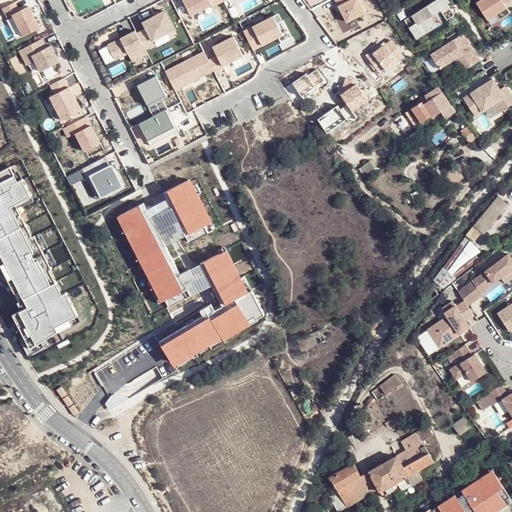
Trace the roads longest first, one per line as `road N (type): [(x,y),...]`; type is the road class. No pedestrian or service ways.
road 1 (residential): [(511,129),(445,214),(420,231),(360,182),(337,145)]
road 2 (residential): [(289,0),(314,33),(312,46),(197,116)]
road 3 (residential): [(72,35),(142,170)]
road 4 (unknown): [(142,0),(197,116)]
road 5 (residential): [(0,344),(75,438)]
